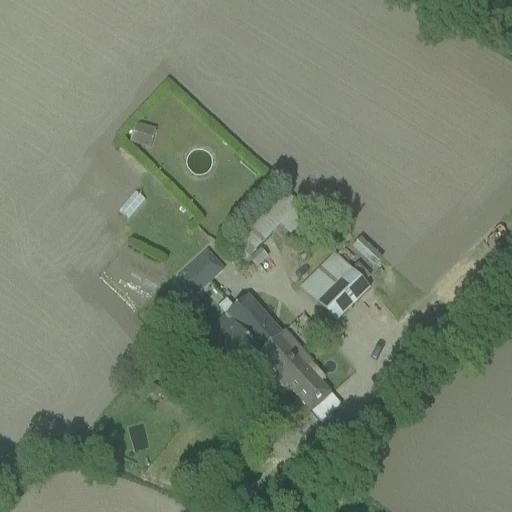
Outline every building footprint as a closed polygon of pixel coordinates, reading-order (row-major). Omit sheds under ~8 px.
[(111,195),(118,184),(99,172),(92,183),(111,195)] [(247,234),(286,223),(279,199),(240,210),(247,234)] [(139,242),(145,229),(130,222),(124,234),(139,242)] [(382,259),(361,239),(352,249),(374,268),(381,261),(382,259)] [(259,251),(246,263),(254,272),(267,260),(259,251)] [(370,293),(332,256),(299,290),(334,327),(370,293)] [(195,265),(185,274),(201,292),(203,291),(212,283),(197,267),(195,265)] [(195,343),(217,368),(230,383),(258,358),(282,336),(247,297),(195,343)] [(329,397),(306,370),(298,362),(304,357),(291,343),(284,335),(282,336),(258,358),(277,379),(275,381),(283,390),(285,388),(309,415),(329,397)]
